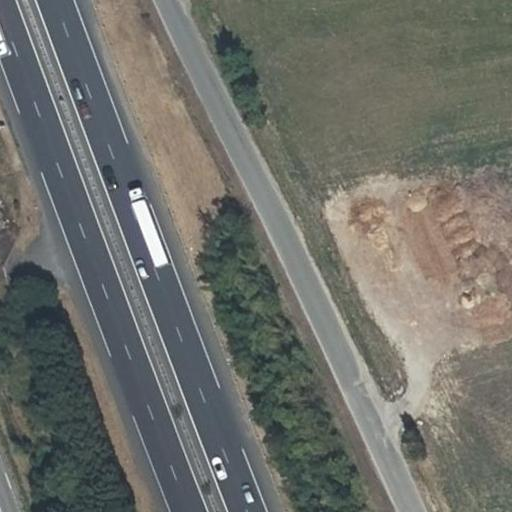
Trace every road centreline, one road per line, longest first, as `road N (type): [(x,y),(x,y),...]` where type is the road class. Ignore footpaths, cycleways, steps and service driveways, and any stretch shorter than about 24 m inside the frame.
road 1 (residential): [(170,0),(414,511)]
road 2 (motorway): [(247,511),(54,0)]
road 3 (motorway): [(0,5),(187,511)]
